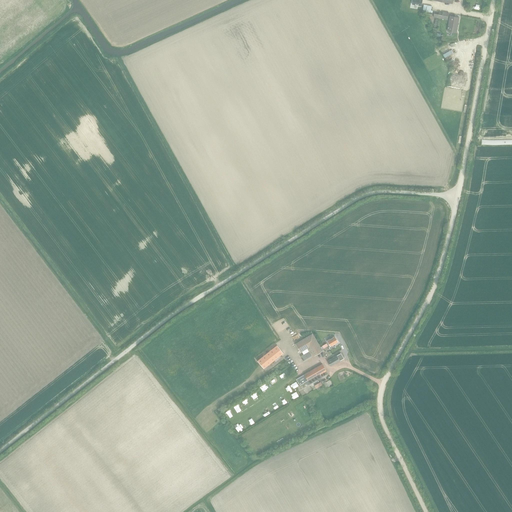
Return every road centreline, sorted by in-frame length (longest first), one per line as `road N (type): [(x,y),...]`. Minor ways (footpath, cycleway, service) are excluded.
road 1 (unclassified): [(0,450),(169,316),(358,197),(440,194)]
road 2 (unclassified): [(426,511),(379,404),(382,383),(432,289),(454,211)]
road 3 (unclassified): [(459,184),(493,0)]
